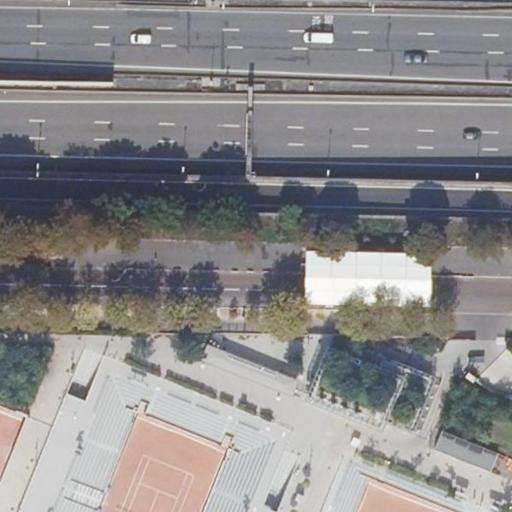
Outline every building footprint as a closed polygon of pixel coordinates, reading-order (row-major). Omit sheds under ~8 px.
[(370,414),(385,375),(363,367),(315,347),(313,346),(293,394),(366,424),(370,414)] [(367,356),(363,367),(385,375),(370,414),(401,426),(421,378),(367,356)] [(255,511),(287,433),(100,357),(80,405),(62,398),(16,511),(255,511)] [(495,465),(500,446),(444,432),(439,451),(495,465)] [(323,511),(501,511),(347,452),(323,511)]
